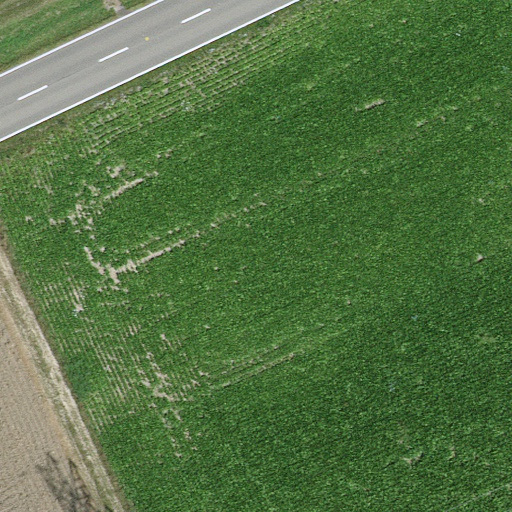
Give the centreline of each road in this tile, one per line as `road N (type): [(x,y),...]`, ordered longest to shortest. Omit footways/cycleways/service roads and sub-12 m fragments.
road 1 (track): [(0,274),(113,511)]
road 2 (tertiary): [(228,0),(0,107)]
